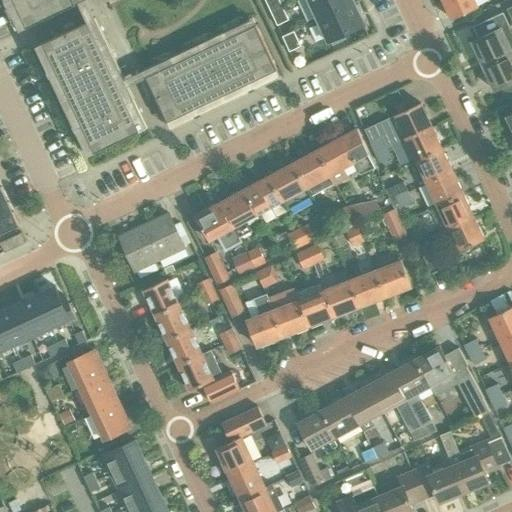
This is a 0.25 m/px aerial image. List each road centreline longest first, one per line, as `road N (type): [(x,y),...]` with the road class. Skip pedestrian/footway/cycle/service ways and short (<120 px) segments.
road 1 (residential): [(75,233),(92,217),(431,57)]
road 2 (residential): [(172,433),(511,275)]
road 3 (residential): [(172,433),(75,233)]
road 4 (residential): [(511,230),(431,57)]
road 5 (residential): [(75,233),(0,81)]
